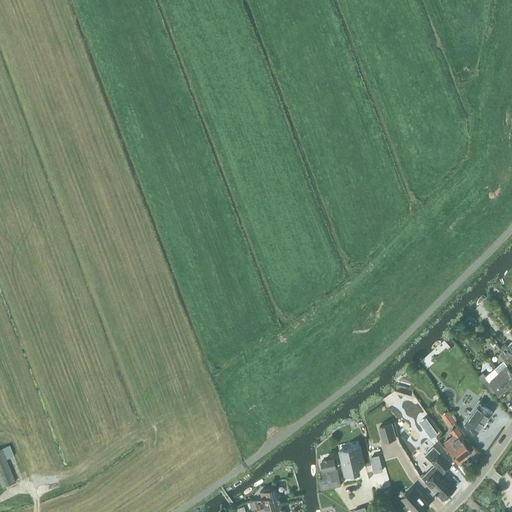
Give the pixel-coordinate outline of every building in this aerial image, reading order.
[(511,341),(510,343),(502,350),(511,360),(511,341)] [(495,369),(511,388),(511,370),(507,365),(511,361),(502,351),(498,355),(503,361),(495,369)] [(503,396),(511,388),(495,369),(486,376),(483,373),(479,376),(481,380),(485,384),(489,380),(503,396)] [(478,432),(492,412),(479,402),(464,422),(478,432)] [(452,416),(445,421),(449,427),(456,422),(452,416)] [(392,423),(379,426),(383,442),(396,438),(392,423)] [(459,462),(472,452),(462,440),(465,437),(456,426),(450,431),(453,435),(444,442),(459,462)] [(2,448),(0,449),(0,480),(2,487),(15,481),(8,463),(6,459),(14,456),(10,445),(2,448)] [(345,475),(360,472),(358,463),(364,461),(360,446),(340,450),(345,475)] [(434,465),(421,477),(443,500),(456,487),(443,473),(452,464),(441,453),(434,446),(425,455),(434,465)] [(379,455),(371,457),(375,472),(383,470),(379,455)] [(323,473),(318,474),(321,490),(341,485),(337,470),(334,457),(320,460),(323,473)] [(414,511),(422,511),(429,506),(417,493),(418,492),(413,487),(401,498),(414,511)] [(257,510),(279,504),(277,498),(280,497),(279,493),(276,493),(275,488),(260,492),(262,497),(254,500),(257,510)] [(394,509),(389,490),(385,491),(386,496),(383,497),(387,511),(386,511),(397,511),(397,508),(394,509)]
